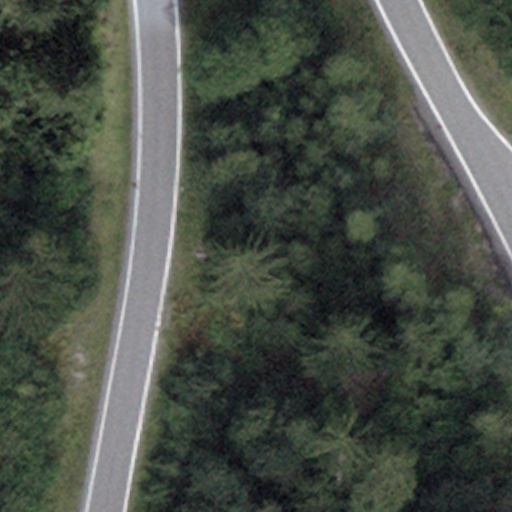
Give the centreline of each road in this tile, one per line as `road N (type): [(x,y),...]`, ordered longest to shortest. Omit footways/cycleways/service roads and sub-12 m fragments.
road 1 (unclassified): [(146,0),(158,132),(150,233),(101,511)]
road 2 (unclassified): [(511,214),(396,0)]
